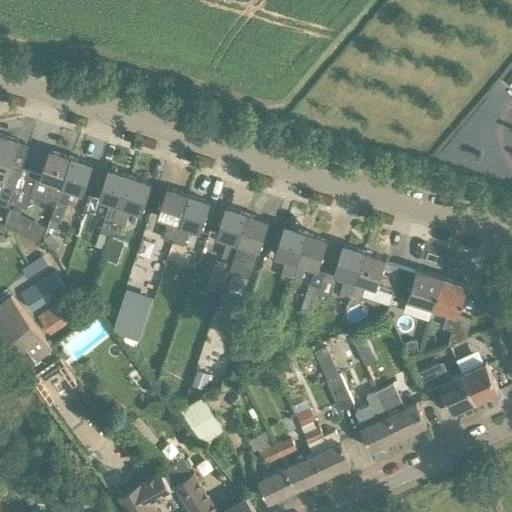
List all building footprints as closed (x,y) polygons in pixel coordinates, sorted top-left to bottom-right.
[(0,133),(0,180),(4,182),(1,189),(0,192),(0,202),(9,205),(11,202),(21,169),(10,165),(19,139),(0,133)] [(49,149),(41,175),(21,169),(11,202),(12,202),(26,206),(29,198),(30,194),(45,199),(56,202),(71,156),(49,149)] [(71,156),(56,202),(50,218),(61,222),(72,189),(83,193),(93,163),(71,156)] [(110,202),(105,218),(115,222),(130,175),(108,168),(98,198),(110,202)] [(141,212),(151,182),(130,175),(115,222),(125,225),(131,209),(141,212)] [(167,187),(157,217),(169,221),(163,238),(173,241),(188,194),(167,187)] [(201,231),(210,201),(188,194),(173,241),(184,244),(189,227),(201,231)] [(4,223),(12,227),(20,212),(9,206),(4,223)] [(232,260),(247,213),(225,206),(215,236),(227,240),(222,257),(232,260)] [(250,276),(269,220),(247,213),(232,260),(228,269),(250,276)] [(109,239),(115,222),(105,218),(99,236),(109,239)] [(284,225),(274,255),(286,259),(280,276),(291,279),(306,232),(284,225)] [(318,267),(328,239),(306,232),(291,279),(289,283),(295,285),(296,281),(301,282),(306,266),(314,268),(301,308),(312,312),(319,294),(327,271),(318,267)] [(59,244),(51,233),(43,238),(51,249),(59,244)] [(118,262),(125,239),(112,236),(106,258),(118,262)] [(338,274),(345,277),(339,295),(349,298),(364,251),(343,244),(333,273),(327,271),(319,294),(331,295),(338,274)] [(365,283),(377,287),(392,292),(401,266),(385,261),(386,258),(364,251),(349,298),(359,301),(365,283)] [(28,276),(47,263),(42,255),(23,268),(28,276)] [(433,306),(442,276),(417,268),(416,271),(401,266),(392,292),(408,297),(403,312),(428,319),(432,306),(433,306)] [(66,287),(55,270),(21,291),(32,309),(66,287)] [(207,286),(222,290),(226,278),(212,273),(207,286)] [(459,313),(468,284),(442,276),(433,306),(447,311),(443,326),(452,329),(448,343),(466,337),(472,317),(459,313)] [(139,339),(151,300),(125,292),(114,331),(125,334),(138,339),(139,339)] [(0,337),(18,360),(24,368),(52,346),(11,294),(0,302),(0,337)] [(81,312),(69,294),(36,316),(49,334),(81,312)] [(504,353),(511,349),(511,322),(482,331),(488,345),(498,341),(504,353)] [(136,345),(138,339),(125,334),(123,341),(136,345)] [(361,352),(370,347),(365,336),(355,341),(361,352)] [(0,374),(18,360),(0,337),(0,374)] [(418,347),(417,339),(406,341),(407,349),(418,347)] [(332,360),(325,345),(313,351),(320,365),(332,360)] [(475,400),(499,389),(486,361),(462,372),(475,400)] [(452,411),(475,400),(462,372),(449,378),(442,363),(432,367),(439,383),(452,411)] [(206,388),(210,374),(197,370),(193,384),(206,388)] [(339,410),(354,402),(340,373),(325,380),(339,410)] [(371,449),(399,436),(389,414),(378,392),(367,396),(370,404),(354,411),(361,427),(371,449)] [(204,443),(223,429),(201,397),(182,410),(204,443)] [(427,423),(416,401),(389,414),(399,436),(427,423)] [(303,426),(314,421),(317,419),(311,406),(297,413),(303,426)] [(324,475),(351,462),(341,441),(335,429),(324,434),(319,425),(304,431),(314,454),(324,475)] [(258,449),(260,453),(262,452),(263,451),(256,436),(249,439),(254,450),(258,449)] [(292,438),(277,445),(282,456),(297,449),(292,438)] [(263,451),(262,452),(267,463),(282,456),(277,445),(263,451)] [(286,466),(296,488),(324,475),(314,454),(286,466)] [(258,511),(246,497),(219,511),(193,473),(183,458),(162,471),(172,486),(176,484),(194,511),(258,511)] [(296,488),(286,466),(259,479),(268,500),(296,488)] [(158,511),(151,499),(172,486),(162,471),(162,469),(121,494),(131,511),(158,511)]
